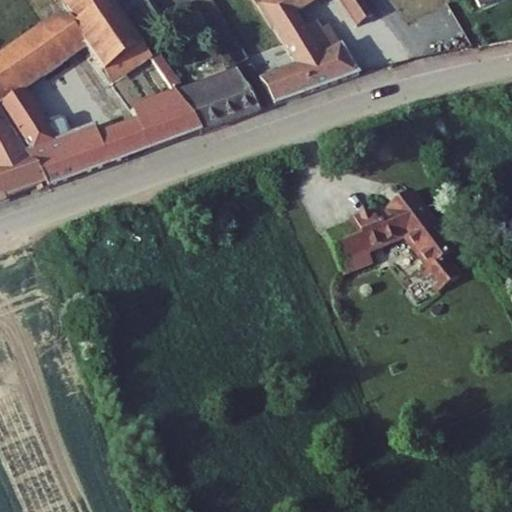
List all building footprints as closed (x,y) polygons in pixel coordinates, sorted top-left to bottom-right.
[(52,0),(52,1),(64,19),(85,51),(103,77),(143,52),(140,48),(108,0),(52,0)] [(108,0),(140,48),(164,33),(141,0),(108,0)] [(260,0),(255,4),(295,60),(313,86),(360,67),(325,18),(303,30),(290,12),(307,0),(341,0),(356,21),(377,7),(372,0),(260,0)] [(64,19),(45,32),(65,64),(85,51),(64,19)] [(45,32),(0,59),(0,105),(26,89),(65,64),(45,32)] [(275,102),(313,86),(295,60),(258,77),(275,102)] [(206,130),(260,108),(236,69),(176,98),(180,102),(206,130)] [(26,89),(0,105),(24,144),(49,130),(51,128),(26,89)] [(49,130),(24,144),(34,160),(64,189),(206,130),(180,102),(140,119),(143,127),(104,142),(97,131),(59,146),(49,130)] [(0,145),(12,165),(0,170),(0,206),(50,188),(52,194),(64,189),(34,160),(24,144),(0,105),(0,145)] [(439,287),(471,263),(410,184),(362,215),(379,247),(406,233),(429,264),(424,268),(439,287)] [(364,256),(379,247),(362,215),(360,212),(344,220),(347,224),(364,256)] [(347,224),(311,244),(330,286),(369,265),(364,256),(347,224)]
